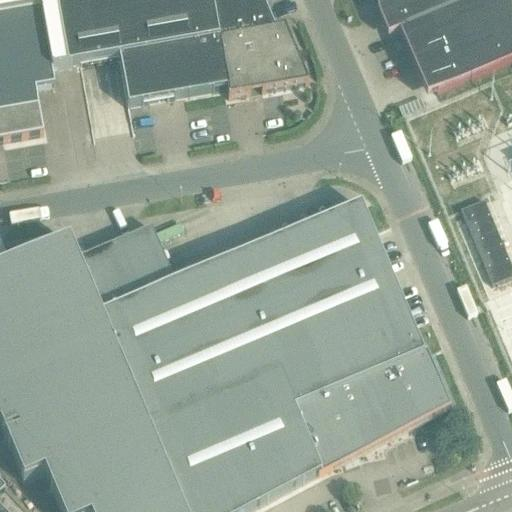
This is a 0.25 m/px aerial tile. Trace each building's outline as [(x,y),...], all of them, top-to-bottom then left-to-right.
[(54,0),(0,0),(0,147),(43,140),(35,94),(54,90),(51,75),(68,72),(54,0)] [(54,0),(68,72),(80,70),(119,64),(127,112),(226,95),(228,104),(308,89),(284,33),(274,34),(259,0),(54,0)] [(511,13),(506,0),(374,0),(378,20),(387,42),(399,37),(426,103),(436,99),(511,66),(511,13)] [(511,273),(484,206),(460,216),(491,291),(511,282),(511,273)] [(132,241),(77,264),(69,246),(0,274),(0,433),(23,488),(43,479),(57,511),(258,511),(316,481),(318,484),(449,415),(424,355),(421,356),(360,211),(156,297),(132,241)]
